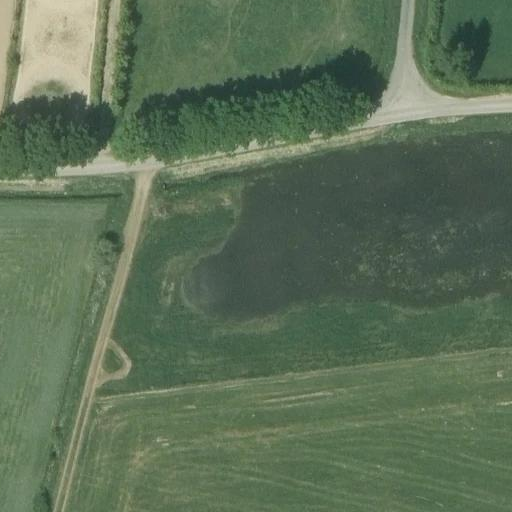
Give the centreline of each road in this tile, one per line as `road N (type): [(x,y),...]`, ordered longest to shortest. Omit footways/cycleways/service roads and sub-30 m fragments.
road 1 (unclassified): [(398,116),(145,162),(0,168)]
road 2 (track): [(145,162),(86,402)]
